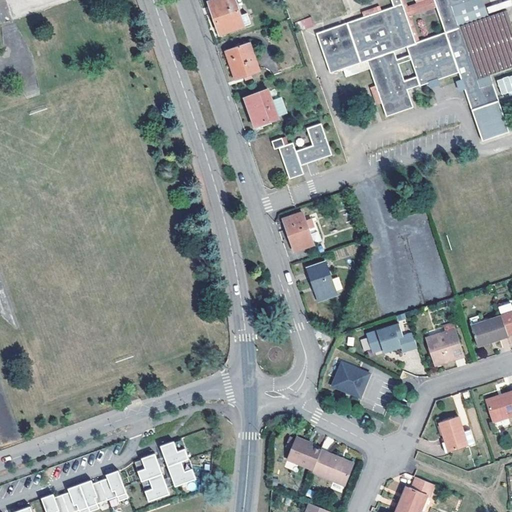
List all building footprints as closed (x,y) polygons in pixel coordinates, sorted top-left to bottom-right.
[(234,0),(219,0),(210,3),(221,35),(244,27),(251,25),(248,14),(240,16),(234,0)] [(391,0),(394,8),(338,27),(317,34),(330,74),(343,70),(368,62),(371,71),(387,118),(414,109),(408,91),(421,86),(421,87),(459,75),(482,142),(510,133),(490,75),(511,68),(511,25),(507,12),(489,18),(459,28),(453,8),(467,3),(474,0),(415,0),(433,0),(436,8),(445,32),(419,41),(415,42),(400,0),(391,0)] [(400,0),(415,42),(419,41),(411,16),(436,8),(433,0),(415,0),(416,4),(407,7),(404,0),(400,0)] [(470,13),(467,3),(453,8),(459,28),(489,18),(486,8),(470,13)] [(310,14),(293,20),(297,32),(314,26),(310,14)] [(316,30),(317,34),(338,27),(337,23),(316,30)] [(250,44),(226,52),(237,81),(260,73),(250,44)] [(346,79),(371,71),(368,62),(343,70),(346,79)] [(511,74),(496,80),(502,97),(511,93),(511,74)] [(376,87),(371,89),(376,104),(381,102),(376,87)] [(270,91),(248,99),(258,127),(280,119),(270,91)] [(331,157),(320,125),(307,130),(313,147),(298,153),(294,144),(284,147),(281,140),(272,143),(275,151),(278,150),(290,181),(304,175),(301,167),(331,157)] [(303,215),(285,221),(295,251),(313,245),(303,215)] [(327,265),(309,271),(320,302),(338,296),(327,265)] [(332,279),(337,291),(343,288),(338,276),(332,279)] [(509,303),(497,307),(499,315),(505,333),(511,330),(511,310),(511,311),(509,303)] [(467,318),(469,326),(479,323),(476,315),(467,318)] [(499,315),(479,323),(469,326),(475,345),(486,341),(486,343),(506,336),(505,333),(499,315)] [(397,324),(365,335),(371,353),(382,350),(384,349),(384,351),(390,349),(390,350),(399,348),(400,353),(415,348),(409,330),(400,333),(397,324)] [(451,347),(458,345),(455,335),(450,324),(443,327),(445,333),(436,336),(437,341),(427,345),(434,366),(454,359),(451,347)] [(437,341),(436,336),(426,339),(427,345),(437,341)] [(462,356),(458,345),(451,347),(454,359),(462,356)] [(372,373),(343,363),(333,390),(343,393),(344,392),(363,399),(372,373)] [(502,399),(486,405),(492,424),(511,416),(511,392),(501,396),(502,399)] [(502,399),(501,396),(485,402),(486,405),(502,399)] [(448,454),(466,447),(461,434),(456,418),(437,425),(443,444),(445,444),(448,454)] [(467,431),(461,434),(466,447),(472,445),(467,431)] [(174,441),(161,445),(176,486),(196,478),(193,468),(185,471),(182,461),(189,458),(185,448),(178,451),(174,441)] [(292,453),(296,443),(291,441),(287,451),(292,453)] [(292,453),(288,463),(314,473),(321,454),(307,449),(308,445),(297,441),(296,443),(292,453)] [(307,449),(321,454),(323,451),(308,445),(307,449)] [(155,453),(142,458),(146,468),(139,471),(142,481),(150,478),(153,488),(146,491),(150,501),(170,493),(155,453)] [(354,467),(321,454),(314,473),(313,475),(346,488),(354,467)] [(119,470),(107,474),(108,478),(120,473),(119,470)] [(129,497),(120,473),(108,478),(104,479),(99,481),(94,483),(70,491),(66,493),(60,495),(55,497),(44,501),(47,511),(72,511),(80,509),(80,511),(87,511),(100,507),(98,503),(118,495),(120,500),(129,497)] [(92,479),(69,487),(70,491),(94,483),(92,479)] [(431,500),(435,489),(416,481),(412,492),(410,492),(404,507),(401,506),(398,511),(421,511),(427,498),(431,500)] [(404,507),(410,492),(407,491),(401,506),(404,507)]
